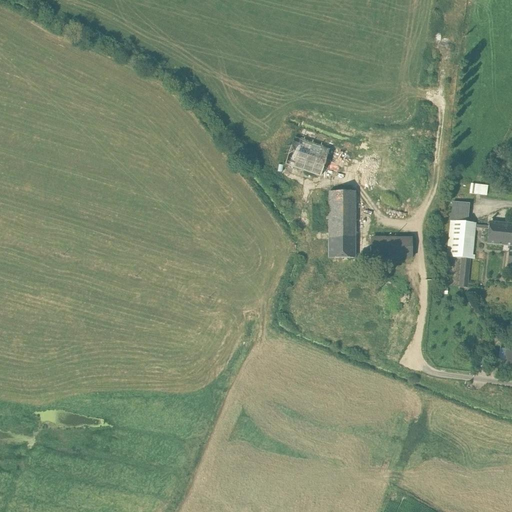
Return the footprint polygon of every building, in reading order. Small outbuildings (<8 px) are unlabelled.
[(329,150),(294,138),(285,164),(320,176),(329,151),(329,150)] [(470,193),(488,196),(489,185),(471,183),(470,193)] [(355,191),(328,192),(328,216),(326,216),(326,220),(328,220),(328,238),(355,238),(355,191)] [(468,204),(452,202),(447,257),(462,258),(459,287),(466,288),(469,259),(473,259),(474,255),(472,255),(473,224),(466,222),(468,204)] [(511,224),(489,222),(487,244),(509,246),(507,268),(511,268),(511,224)] [(412,257),(412,237),(372,238),(372,258),(412,257)] [(355,258),(355,238),(328,238),(328,258),(355,258)] [(501,334),(494,333),(492,346),(499,347),(501,334)] [(506,349),(500,348),(498,361),(501,367),(509,368),(508,371),(511,371),(511,349),(506,349)]
